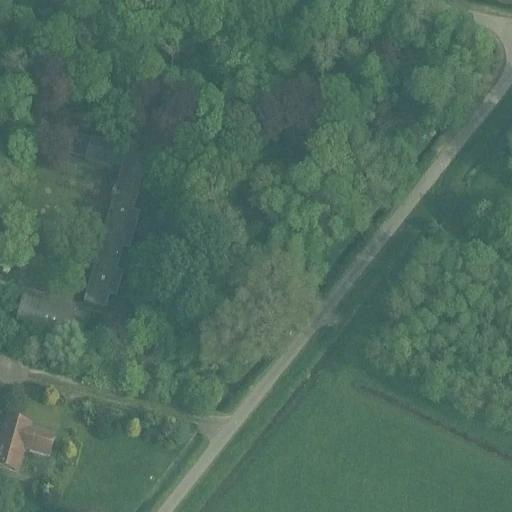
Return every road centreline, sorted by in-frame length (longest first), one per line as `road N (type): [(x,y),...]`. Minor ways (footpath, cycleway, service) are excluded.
road 1 (unclassified): [(163,511),(511,65)]
road 2 (unclassified): [(374,0),(511,26)]
